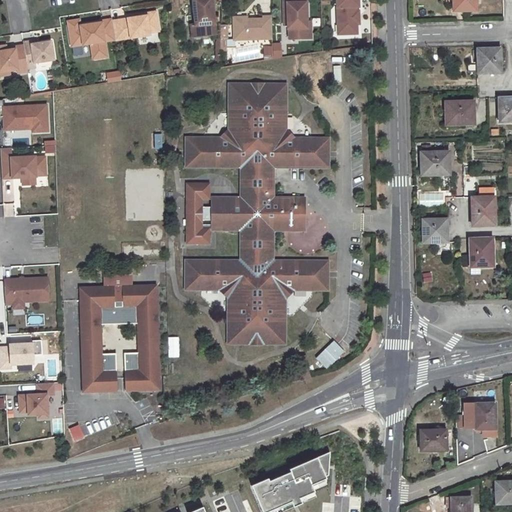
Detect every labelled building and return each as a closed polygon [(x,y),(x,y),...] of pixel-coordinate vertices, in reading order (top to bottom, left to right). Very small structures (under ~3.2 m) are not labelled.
[(214,28),(210,0),(191,0),(194,19),(199,19),(200,30),(214,28)] [(305,0),(282,0),(283,23),(288,22),(288,31),(296,31),(297,32),(297,36),(310,36),(309,24),(305,24),(305,20),(306,20),(305,0)] [(357,0),(335,0),(337,30),(350,30),(350,33),(356,33),(355,23),(358,23),(357,10),(355,10),(353,10),(353,6),(355,6),(357,6),(357,0)] [(475,0),(452,0),(453,12),(476,11),(475,0)] [(130,14),(110,16),(112,35),(112,36),(147,31),(146,28),(156,27),(153,8),(143,9),(144,12),(130,14)] [(99,18),(102,36),(112,35),(110,16),(109,15),(99,16),(99,18)] [(245,20),(232,20),(233,38),(271,37),(271,15),(262,15),(262,17),(245,18),(245,20)] [(66,22),(69,41),(88,38),(90,54),(104,52),(102,36),(99,18),(78,21),(75,18),(69,19),(66,22)] [(189,20),(190,31),(200,30),(199,19),(194,19),(189,20)] [(20,40),(24,63),(32,61),(31,57),(51,54),(48,36),(36,38),(28,39),(28,36),(20,37),(20,40)] [(2,40),(0,40),(0,65),(6,65),(14,64),(14,67),(24,66),(24,63),(20,40),(11,41),(11,44),(3,45),(3,42),(2,40)] [(263,45),(264,59),(281,58),(280,44),(263,45)] [(500,48),(477,49),(477,74),(501,73),(500,48)] [(104,69),(105,78),(118,76),(117,68),(104,69)] [(276,225),(307,224),(306,192),(276,193),(275,162),(330,161),(329,132),(294,133),(294,125),(286,125),(286,93),(286,80),(227,81),(227,95),(227,126),(221,126),(221,134),(186,135),(187,164),(241,163),(242,194),(213,195),(213,226),(243,226),(243,257),(188,258),(189,286),(224,285),(224,293),(231,293),(232,340),(290,338),(289,292),(297,292),(297,285),(331,284),(331,255),(276,256),(276,225)] [(511,97),(498,98),(499,122),(511,121),(511,97)] [(473,102),(445,102),(445,125),(473,125),(473,102)] [(48,104),(1,106),(2,133),(49,130),(48,104)] [(46,147),(56,145),(54,139),(44,141),(46,147)] [(48,186),(47,154),(12,156),(11,148),(0,148),(0,158),(1,180),(20,179),(21,187),(48,186)] [(449,152),(421,153),(421,176),(450,175),(449,152)] [(420,206),(444,205),(444,192),(419,194),(420,206)] [(494,197),(470,198),(472,227),(495,226),(494,197)] [(446,219),(422,220),(423,243),(447,243),(446,219)] [(493,238),(470,239),(470,267),(493,267),(493,238)] [(424,282),(432,281),(430,272),(422,274),(424,282)] [(49,276),(3,278),(5,310),(25,309),(25,303),(51,302),(49,276)] [(131,371),(131,387),(161,386),(159,281),(129,282),(129,296),(144,296),(146,371),(131,371)] [(84,388),(114,387),(114,372),(99,372),(97,297),(112,297),(112,282),(82,283),(84,388)] [(114,387),(118,387),(118,366),(104,367),(103,302),(117,302),(116,282),(112,282),(112,297),(97,297),(99,372),(114,372),(114,387)] [(127,386),(131,387),(131,371),(146,371),(144,296),(129,296),(129,282),(125,282),(125,302),(139,302),(140,366),(126,366),(127,386)] [(210,331),(211,318),(185,318),(185,331),(210,331)] [(315,359),(327,370),(345,352),(333,340),(315,359)] [(42,342),(0,344),(0,368),(35,367),(35,356),(42,356),(42,342)] [(303,354),(306,362),(313,360),(310,351),(303,354)] [(63,417),(62,383),(35,384),(36,393),(17,394),(18,418),(63,417)] [(495,403),(475,403),(476,412),(474,412),(475,430),(496,429),(495,403)] [(52,418),(52,434),(63,433),(62,418),(52,418)] [(67,430),(74,442),(84,437),(78,425),(67,430)] [(446,430),(420,430),(420,451),(436,451),(436,449),(447,449),(446,430)] [(276,511),(328,489),(331,453),(252,488),(263,511),(276,511)] [(511,480),(495,481),(496,503),(511,502),(511,480)] [(471,511),(471,497),(450,497),(450,511),(471,511)]
